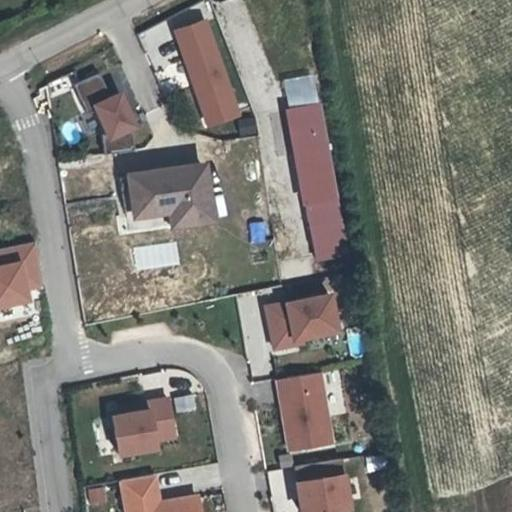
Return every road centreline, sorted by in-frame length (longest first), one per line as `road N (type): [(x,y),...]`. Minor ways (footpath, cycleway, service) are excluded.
road 1 (residential): [(72,366),(27,122),(7,67)]
road 2 (residential): [(243,511),(223,383),(205,356),(166,351),(72,366)]
road 3 (residential): [(57,511),(40,372),(72,366)]
road 4 (residential): [(7,67),(133,0)]
